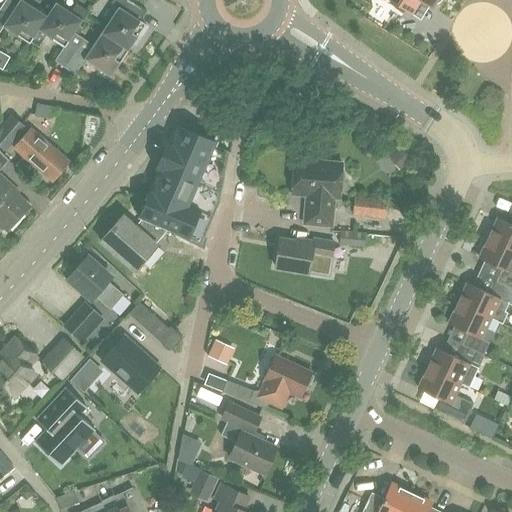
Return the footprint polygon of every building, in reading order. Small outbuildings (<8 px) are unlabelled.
[(39,31),(47,17),(22,0),(20,0),(20,1),(18,0),(6,0),(0,10),(0,34),(4,28),(31,45),(32,43),(39,31)] [(130,51),(147,25),(141,21),(147,11),(129,0),(113,0),(112,3),(119,8),(102,34),(130,51)] [(388,0),(406,11),(413,16),(421,2),(430,7),(432,9),(434,5),(437,5),(441,2),(442,0),(388,0)] [(75,34),(84,21),(89,13),(77,4),(71,13),(56,3),(47,17),(39,31),(32,43),(39,48),(47,36),(65,48),(55,62),(66,69),(85,40),(75,34)] [(94,46),(85,40),(66,69),(76,75),(85,62),(111,79),(130,51),(102,34),(94,46)] [(13,116),(0,131),(0,147),(7,153),(28,129),(13,116)] [(152,190),(140,217),(143,218),(168,229),(170,230),(169,231),(204,249),(204,248),(201,246),(205,237),(219,203),(216,202),(219,194),(221,194),(229,152),(215,146),(216,143),(180,127),(176,135),(172,143),(169,142),(157,169),(160,170),(152,190)] [(31,164),(53,183),(71,163),(32,129),(15,149),(23,156),(15,165),(23,174),(31,164)] [(0,173),(0,171),(10,160),(0,150),(0,229),(3,232),(4,230),(7,233),(31,206),(18,194),(20,192),(0,173)] [(341,200),(344,164),(297,160),(293,196),(308,197),(305,226),(333,228),(336,200),(341,200)] [(353,215),(385,219),(388,201),(356,197),(353,215)] [(108,232),(101,241),(135,271),(157,245),(156,244),(167,231),(168,229),(143,218),(136,226),(123,215),(108,232)] [(511,225),(498,219),(489,239),(511,249),(511,225)] [(357,235),(355,254),(373,255),(370,261),(387,269),(401,239),(400,239),(357,235)] [(280,238),(275,267),(309,273),(312,273),(312,275),(330,278),(334,256),(332,256),(334,242),(314,239),(314,242),(297,239),(296,241),(280,238)] [(511,249),(489,239),(480,260),(484,261),(503,270),(497,282),(511,289),(511,249)] [(111,309),(123,295),(109,282),(112,278),(88,258),(69,279),(94,300),(97,296),(111,309)] [(469,284),(459,305),(490,319),(502,325),(507,312),(505,311),(508,304),(511,306),(511,305),(511,289),(497,282),(491,294),(472,286),(469,284)] [(138,303),(129,314),(160,341),(169,331),(138,303)] [(94,328),(103,318),(89,305),(79,315),(94,328)] [(459,305),(450,324),(469,333),(463,346),(484,356),(494,334),(485,330),(490,319),(459,305)] [(124,336),(102,360),(138,392),(160,368),(124,336)] [(28,366),(37,356),(18,337),(8,348),(12,353),(0,365),(0,381),(15,396),(35,374),(28,366)] [(227,366),(235,349),(215,339),(208,356),(227,366)] [(438,349),(429,370),(460,385),(470,389),(475,378),(485,356),(484,356),(463,346),(458,359),(438,349)] [(315,379),(312,376),(313,374),(277,357),(265,382),(266,383),(259,399),(283,410),(290,394),(301,399),(307,387),(311,387),(315,379)] [(50,367),(62,378),(70,369),(58,358),(50,367)] [(429,370),(419,390),(439,399),(434,410),(465,424),(474,405),(455,395),(460,385),(429,370)] [(251,404),(255,393),(228,382),(224,393),(251,404)] [(35,441),(60,465),(95,429),(79,414),(86,406),(67,387),(36,420),(46,429),(35,441)] [(266,475),(278,449),(260,441),(261,436),(255,433),(262,420),(230,405),(223,420),(229,422),(222,437),(238,444),(231,459),(266,475)] [(6,459),(0,464),(0,470),(5,476),(14,468),(6,459)] [(196,483),(193,489),(207,497),(216,478),(202,471),(196,483)] [(368,501),(362,511),(403,511),(411,495),(391,485),(381,507),(368,501)] [(243,511),(250,499),(223,486),(216,501),(222,503),(217,511),(243,511)] [(106,510),(107,511),(144,511),(134,489),(113,499),(116,505),(106,510)] [(68,505),(64,493),(57,496),(61,507),(68,505)] [(411,495),(403,511),(427,511),(432,504),(411,495)]
